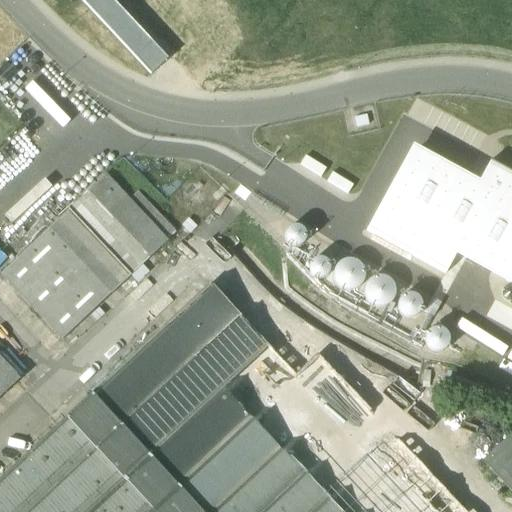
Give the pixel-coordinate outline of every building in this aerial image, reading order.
[(152,44),(111,0),(79,0),(135,59),(152,44)] [(152,44),(135,59),(150,76),(168,60),(152,44)] [(453,250),(511,282),(511,174),(491,163),(479,186),(413,150),(367,233),(441,273),(453,250)] [(103,177),(0,273),(0,275),(61,341),(166,244),(103,177)] [(292,248),(299,247),(304,242),(305,236),(302,230),(296,227),(289,228),(285,233),(284,239),(287,245),(292,248)] [(317,281),(324,279),(328,275),(329,268),(326,262),(320,259),(313,260),(308,265),(307,272),(311,278),(317,281)] [(348,291),(356,289),(362,284),(364,276),(362,268),(356,262),(349,260),(341,262),(335,267),(332,275),(334,283),(340,289),(348,291)] [(377,307),(385,306),(391,301),(394,294),(393,286),(388,280),(381,277),(373,278),(366,283),(363,290),(365,298),(369,304),(377,307)] [(208,287),(0,481),(0,511),(462,511),(317,356),(293,378),(208,287)] [(407,319),(413,318),(418,314),(421,308),(420,302),(416,297),(410,295),(404,296),(399,300),(397,305),(397,312),(401,317),(407,319)] [(437,354),(443,352),(448,347),(449,340),(447,334),(442,330),(436,328),(429,330),(425,335),(423,342),(425,348),(430,353),(437,354)] [(0,397),(19,379),(0,358),(0,397)] [(511,487),(511,440),(488,462),(511,487)]
